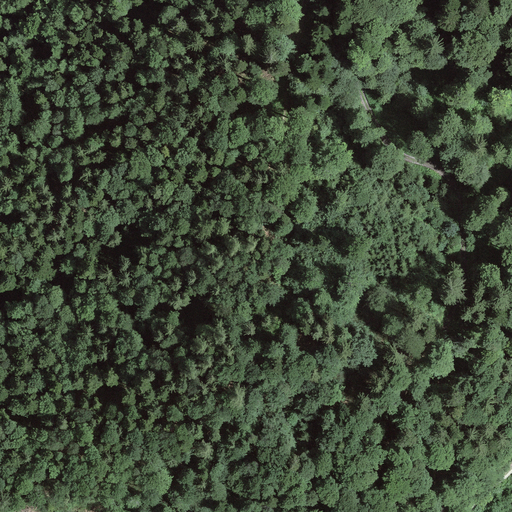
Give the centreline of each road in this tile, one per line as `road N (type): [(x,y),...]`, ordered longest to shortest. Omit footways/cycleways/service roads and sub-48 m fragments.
road 1 (track): [(355,0),(356,69),(372,118),(400,153),(446,174),(460,209),(465,259),(437,367),(378,441),(344,511)]
road 2 (track): [(2,511),(75,305),(65,261),(0,265)]
road 3 (track): [(304,0),(285,108),(291,187),(281,282)]
road 4 (track): [(435,163),(448,133),(445,53),(465,0)]
